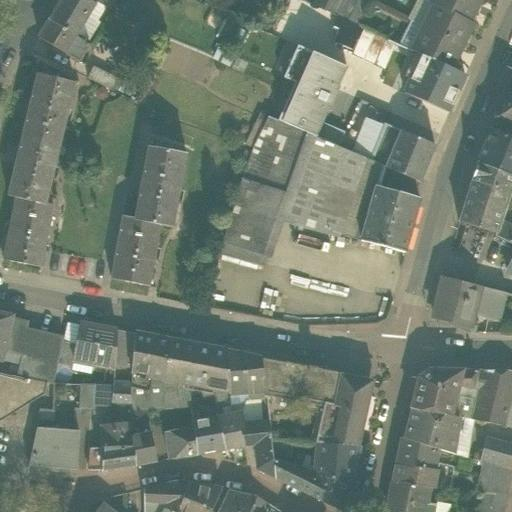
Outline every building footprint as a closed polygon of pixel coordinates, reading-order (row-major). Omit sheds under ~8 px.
[(87,0),(62,0),(49,22),(76,38),(96,5),(87,0)] [(97,1),(110,9),(114,0),(95,0),(97,1)] [(331,0),(326,12),(337,17),(344,0),(331,0)] [(344,0),(337,17),(338,18),(347,22),(358,0),(344,0)] [(359,0),(358,0),(347,22),(357,26),(367,4),(359,0)] [(411,21),(422,27),(433,5),(429,3),(423,0),(417,0),(408,20),(411,21)] [(470,23),(481,1),(478,0),(431,0),(429,3),(433,5),(470,23)] [(473,25),(470,23),(433,5),(422,27),(462,47),(473,25)] [(336,30),(357,40),(363,29),(357,26),(347,22),(338,18),(333,29),(336,30)] [(399,46),(410,51),(422,27),(411,21),(399,46)] [(89,46),(76,38),(49,22),(38,38),(79,63),(89,46)] [(451,69),(462,47),(422,27),(410,51),(421,56),(451,69)] [(357,40),(352,51),(351,53),(363,58),(374,34),(363,29),(357,40)] [(357,40),(336,30),(331,41),(352,51),(357,40)] [(374,34),(363,58),(374,63),(385,39),(374,34)] [(385,39),(374,63),(385,68),(396,44),(385,39)] [(277,121),(284,124),(314,53),(297,46),(283,78),(294,83),(277,121)] [(327,111),(336,92),(332,90),(343,66),(314,53),(284,124),(312,136),(324,110),(327,111)] [(421,56),(404,94),(447,113),(465,76),(451,69),(421,56)] [(346,68),(343,66),(332,90),(336,92),(346,68)] [(87,79),(112,92),(118,80),(93,67),(87,79)] [(3,261),(41,268),(53,206),(45,204),(74,83),(36,74),(7,196),(15,198),(3,261)] [(511,92),(507,90),(494,118),(511,126),(511,92)] [(322,123),(327,111),(324,110),(312,136),(316,138),(322,123)] [(338,147),(316,138),(312,136),(284,124),(277,121),(268,117),(252,149),(234,205),(276,217),(360,241),(375,187),(379,188),(385,168),(370,161),(338,147)] [(344,132),(322,123),(316,138),(338,147),(344,132)] [(370,161),(385,168),(401,131),(385,125),(370,161)] [(511,175),(511,139),(490,130),(477,161),(511,175)] [(434,146),(401,131),(385,168),(419,182),(434,146)] [(110,279),(148,287),(160,226),(172,228),(186,154),(148,147),(134,219),(122,217),(110,279)] [(511,245),(511,231),(498,225),(511,186),(511,183),(477,163),(459,220),(458,223),(481,230),(494,234),(494,237),(511,245)] [(360,241),(404,253),(419,199),(379,188),(375,187),(360,241)] [(218,254),(260,265),(276,217),(234,205),(218,254)] [(511,277),(511,246),(499,271),(511,277)] [(449,323),(470,332),(471,327),(470,326),(473,312),(498,318),(504,293),(442,278),(433,317),(450,321),(449,323)] [(0,360),(1,360),(3,352),(10,319),(11,317),(0,314),(0,360)] [(28,323),(10,319),(3,352),(22,357),(17,377),(26,379),(54,384),(54,382),(56,372),(56,371),(57,364),(62,342),(63,338),(26,329),(28,323)] [(93,363),(114,367),(116,331),(99,328),(79,324),(75,345),(72,358),(73,358),(94,362),(93,363)] [(134,334),(130,385),(130,404),(131,413),(190,408),(187,384),(162,379),(169,341),(161,339),(134,334)] [(229,392),(226,352),(169,341),(162,379),(187,384),(229,392)] [(57,364),(72,367),(73,358),(72,358),(75,345),(62,342),(57,364)] [(229,392),(229,394),(248,393),(244,355),(226,352),(229,392)] [(261,359),(244,355),(248,393),(264,392),(264,387),(261,359)] [(264,387),(286,385),(284,363),(261,359),(264,387)] [(359,448),(370,396),(358,377),(339,374),(316,369),(316,368),(308,367),(308,368),(284,363),(286,385),(287,398),(290,399),(323,405),(315,444),(316,445),(359,448)] [(411,408),(450,415),(458,385),(473,390),(477,371),(429,371),(428,370),(418,378),(411,408)] [(473,419),(511,426),(511,404),(509,403),(511,397),(501,394),(506,372),(477,371),(473,390),(458,385),(450,415),(458,417),(473,419)] [(511,372),(506,372),(501,394),(511,397),(509,403),(511,404),(511,372)] [(0,414),(38,390),(40,383),(53,385),(54,384),(17,378),(10,377),(10,376),(0,373),(0,414)] [(365,379),(358,377),(370,396),(372,388),(374,380),(365,379)] [(112,404),(130,404),(130,385),(114,384),(113,384),(112,404)] [(79,409),(92,410),(93,393),(94,393),(94,386),(80,385),(79,409)] [(264,392),(267,417),(292,415),(290,399),(287,398),(286,385),(264,387),(264,392)] [(411,408),(403,439),(437,450),(454,455),(458,433),(456,433),(458,417),(450,415),(411,408)] [(38,420),(52,421),(53,412),(40,411),(38,420)] [(234,415),(218,418),(225,451),(243,447),(237,425),(243,424),(242,413),(234,415)] [(468,459),(473,419),(458,417),(456,433),(458,433),(454,455),(468,459)] [(192,429),(192,431),(196,456),(225,451),(218,418),(192,423),(193,429),(192,429)] [(243,425),(243,424),(237,425),(243,447),(254,446),(256,468),(256,469),(274,477),(272,453),(270,441),(268,422),(243,425)] [(100,426),(101,447),(120,447),(131,447),(131,433),(131,423),(100,426)] [(42,468),(76,470),(79,432),(36,429),(30,457),(29,461),(42,462),(42,468)] [(169,460),(196,456),(192,431),(192,429),(165,433),(169,460)] [(131,447),(120,447),(121,449),(134,448),(153,445),(151,431),(131,433),(131,447)] [(435,462),(437,450),(403,439),(400,450),(398,449),(395,466),(416,469),(416,467),(434,471),(434,470),(435,462)] [(480,463),(483,464),(511,472),(511,449),(485,442),(480,463)] [(134,448),(135,466),(154,463),(153,445),(134,448)] [(349,482),(359,448),(316,445),(314,474),(323,478),(349,482)] [(135,466),(134,448),(121,449),(120,447),(101,447),(102,472),(135,467),(135,466)] [(290,454),(272,453),(274,477),(291,486),(301,469),(288,465),(290,454)] [(511,484),(511,478),(511,472),(483,464),(480,475),(511,484)] [(437,470),(434,470),(434,471),(416,467),(416,469),(395,466),(391,482),(431,489),(431,488),(434,489),(437,470)] [(302,469),(301,469),(291,486),(304,492),(341,510),(349,482),(323,478),(314,474),(307,472),(307,471),(302,469)] [(476,493),(484,494),(508,496),(511,484),(480,475),(476,493)] [(143,489),(143,501),(165,505),(162,511),(177,511),(189,484),(178,482),(160,485),(143,489)] [(428,503),(431,489),(391,482),(385,511),(434,511),(436,505),(428,503)] [(209,511),(220,490),(189,484),(177,511),(209,511)] [(264,511),(268,505),(256,497),(228,491),(218,511),(264,511)] [(504,511),(508,496),(484,494),(479,511),(504,511)] [(143,511),(162,511),(165,505),(143,501),(143,511)] [(436,505),(434,511),(449,511),(450,505),(436,502),(436,505)]
